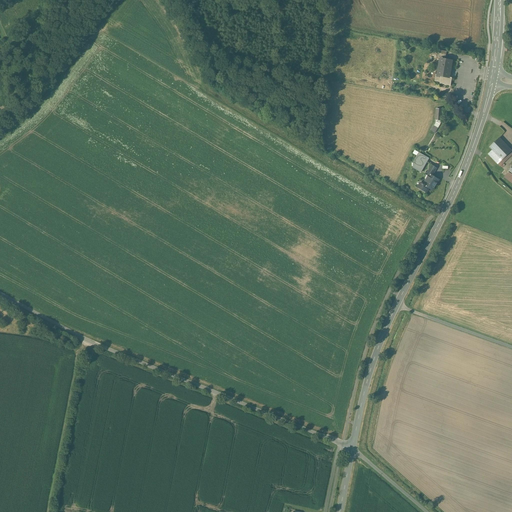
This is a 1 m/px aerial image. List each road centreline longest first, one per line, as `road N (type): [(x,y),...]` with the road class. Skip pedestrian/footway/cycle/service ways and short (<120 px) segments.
road 1 (secondary): [(492,77),(457,186),(385,328),(352,448)]
road 2 (unclassified): [(352,448),(88,340),(0,294)]
road 3 (unclassified): [(0,134),(34,104),(114,0)]
